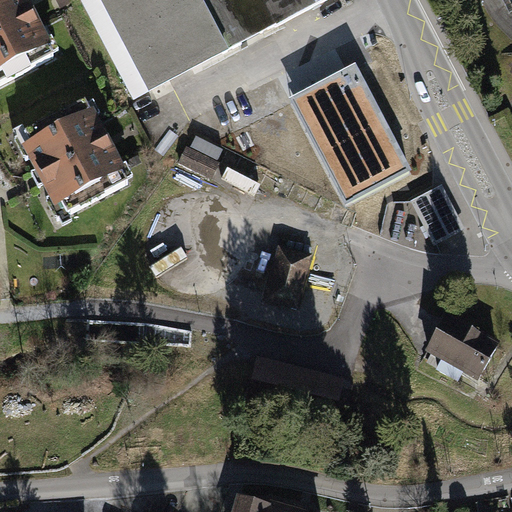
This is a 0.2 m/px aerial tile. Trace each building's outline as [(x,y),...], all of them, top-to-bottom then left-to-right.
[(21,0),(0,0),(0,87),(52,61),(21,0)] [(336,0),(75,0),(132,109),(338,3),(336,0)] [(101,125),(24,158),(53,224),(129,192),(101,125)] [(414,204),(434,249),(466,236),(446,190),(414,204)] [(314,268),(283,259),(268,309),(299,319),(314,268)] [(450,326),(430,361),(484,391),(503,355),(450,326)]
